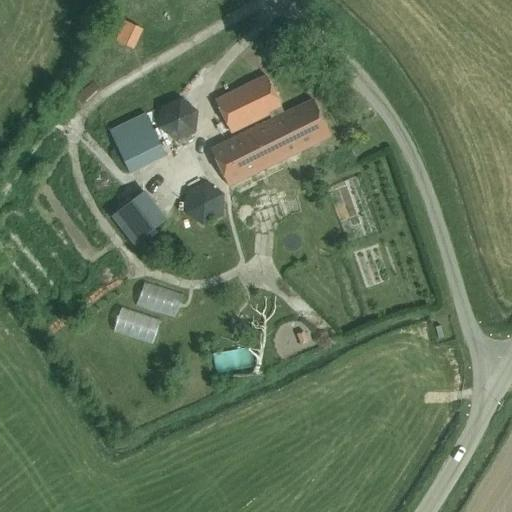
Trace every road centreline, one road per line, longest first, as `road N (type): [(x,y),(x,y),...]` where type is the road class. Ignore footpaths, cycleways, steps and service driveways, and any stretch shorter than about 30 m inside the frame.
road 1 (unclassified): [(492,393),(427,192),(396,128),(274,0)]
road 2 (unclassified): [(417,511),(492,393)]
